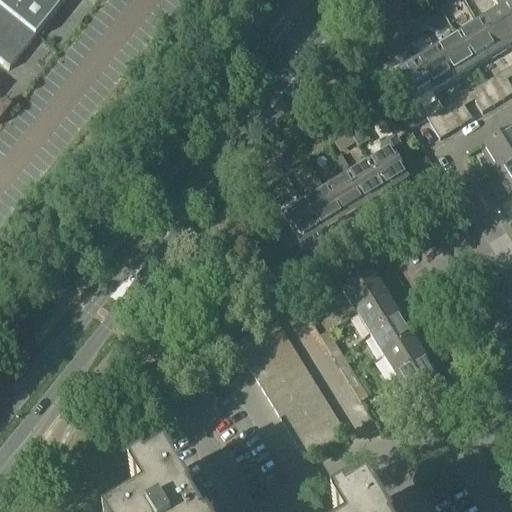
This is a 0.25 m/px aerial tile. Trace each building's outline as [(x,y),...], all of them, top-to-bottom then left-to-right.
[(0,0),(0,66),(7,72),(65,0),(0,0)] [(491,0),(500,13),(479,26),(497,56),(511,46),(511,32),(492,0),(491,0)] [(511,0),(492,0),(511,32),(511,0)] [(479,26),(458,39),(476,69),(497,56),(479,26)] [(458,39),(435,52),(454,82),(476,69),(458,39)] [(435,52),(414,65),(432,96),(454,82),(435,52)] [(432,96),(414,65),(391,79),(410,110),(432,96)] [(511,78),(507,71),(490,81),(503,102),(511,96),(511,93),(505,82),(511,78)] [(490,81),(479,88),(492,108),(503,102),(490,81)] [(492,108),(479,88),(468,95),(481,115),(492,108)] [(447,108),(460,128),(471,122),(458,102),(447,108)] [(447,108),(436,115),(448,135),(460,128),(447,108)] [(448,135),(436,115),(426,122),(438,142),(448,135)] [(485,153),(481,156),(488,166),(492,164),(498,175),(511,165),(511,134),(484,152),(485,153)] [(381,148),(381,158),(366,167),(385,198),(408,184),(396,165),(406,159),(394,140),(381,148)] [(336,161),(344,173),(349,170),(341,158),(336,161)] [(511,196),(511,165),(498,175),(511,197),(511,196)] [(385,198),(366,167),(345,181),(364,211),(385,198)] [(345,181),(323,194),(342,225),(364,211),(345,181)] [(342,225),(323,194),(303,207),(322,237),(342,225)] [(395,212),(399,220),(412,212),(407,205),(395,212)] [(322,237),(303,207),(281,221),(300,252),(322,237)] [(383,221),(388,228),(400,221),(399,220),(395,213),(383,221)] [(369,240),(366,234),(364,232),(352,240),(356,247),(357,247),(369,240)] [(340,247),(345,255),(357,247),(356,247),(352,240),(340,247)] [(326,266),(322,259),(310,266),(315,273),(326,266)] [(303,281),(315,273),(310,266),(309,265),(297,272),(303,281)] [(356,319),(387,299),(373,277),(342,296),(356,319)] [(400,321),(387,299),(356,319),(369,341),(400,321)] [(400,321),(369,341),(382,362),(413,343),(400,321)] [(275,323),(275,322),(254,335),(261,345),(281,333),(275,323)] [(267,356),(288,343),(281,333),(261,345),(267,356)] [(320,339),(327,351),(336,345),(329,334),(320,339)] [(241,358),(261,345),(254,335),(234,347),(241,358)] [(274,366),(294,354),(293,352),(288,343),(267,356),(274,366)] [(427,364),(413,343),(382,362),(395,384),(427,364)] [(267,356),(261,345),(241,358),(247,368),(267,356)] [(327,351),(334,362),(342,356),(336,345),(327,351)] [(294,354),(274,366),(280,377),(300,364),(294,354)] [(267,356),(247,368),(254,379),(274,366),(267,356)] [(347,383),(347,384),(356,378),(342,356),(334,362),(347,383)] [(300,364),(280,377),(287,387),(307,375),(300,364)] [(440,386),(427,364),(395,384),(409,406),(440,386)] [(260,389),(280,377),(274,366),(254,379),(260,389)] [(307,375),(287,387),(293,397),(313,385),(307,375)] [(287,387),(280,377),(260,389),(266,400),(287,387)] [(356,378),(347,384),(354,395),(362,389),(356,378)] [(300,408),(320,395),(313,385),(293,397),(300,408)] [(287,387),(266,400),(273,410),(293,397),(287,387)] [(361,406),(369,400),(362,389),(354,395),(361,406)] [(306,418),(326,406),(320,395),(300,408),(306,418)] [(279,420),(300,408),(293,397),(273,410),(279,420)] [(440,407),(446,417),(453,413),(447,403),(445,404),(440,407)] [(326,406),(306,418),(312,429),(333,416),(326,406)] [(306,418),(300,408),(279,420),(286,431),(306,418)] [(319,439),(339,427),(333,416),(312,429),(319,439)] [(312,429),(306,418),(286,431),(292,441),(312,429)] [(339,427),(319,439),(325,450),(344,438),(346,437),(341,430),(339,427)] [(299,452),(319,439),(312,429),(292,441),(299,452)] [(319,439),(299,452),(305,462),(325,450),(319,439)] [(190,511),(170,479),(168,480),(134,501),(141,511),(190,511)]
